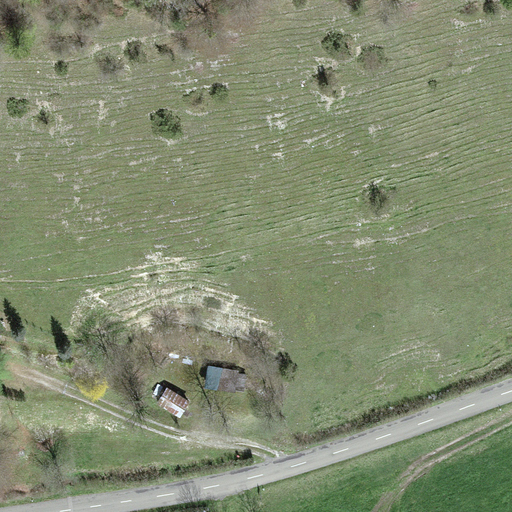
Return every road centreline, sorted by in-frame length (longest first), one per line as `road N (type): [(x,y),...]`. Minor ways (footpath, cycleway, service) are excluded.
road 1 (secondary): [(52,511),(238,480),(511,390)]
road 2 (track): [(290,466),(264,449),(173,433),(0,365)]
